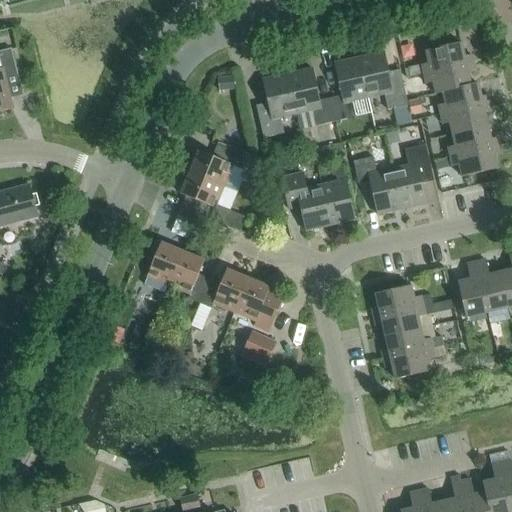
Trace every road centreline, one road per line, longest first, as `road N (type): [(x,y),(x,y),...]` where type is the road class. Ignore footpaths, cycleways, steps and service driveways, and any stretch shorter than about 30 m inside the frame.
road 1 (residential): [(0,473),(17,456),(129,182)]
road 2 (residential): [(129,182),(188,57),(214,35),(258,22)]
road 3 (residential): [(362,480),(321,306),(326,271)]
road 4 (residential): [(326,271),(362,246),(511,214)]
road 5 (residential): [(0,152),(47,152),(129,182)]
